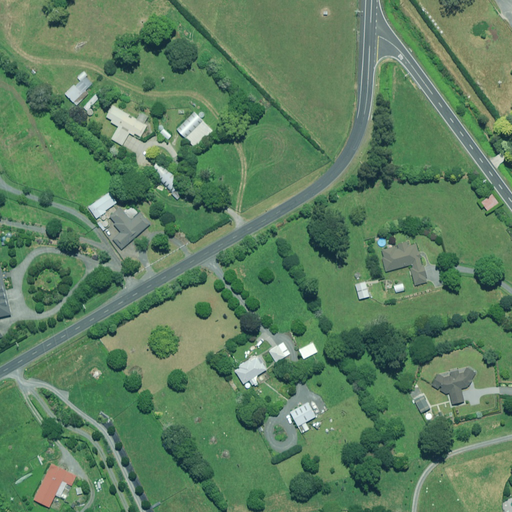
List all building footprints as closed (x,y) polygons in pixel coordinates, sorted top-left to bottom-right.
[(100,89),(84,72),(78,78),(81,82),(76,86),(75,85),(66,94),(77,106),(86,97),(89,99),(100,89)] [(137,120),(113,106),(107,117),(112,121),(111,123),(119,127),(112,139),(123,146),(130,134),(140,140),(147,126),(146,126),(150,118),(141,113),(137,120)] [(204,122),(194,112),(177,129),(187,139),(204,122)] [(172,136),(164,129),(161,133),(168,140),(172,136)] [(187,190),(179,182),(159,162),(151,170),(162,182),(159,186),(162,189),(165,187),(178,199),(184,193),(187,190)] [(499,204),(492,195),(481,203),(488,212),(499,204)] [(113,208),(105,196),(89,207),(97,219),(113,208)] [(115,223),(114,224),(121,233),(113,240),(122,250),(148,226),(151,224),(146,219),(132,203),(113,220),(115,223)] [(409,246),(408,242),(398,245),(398,247),(383,250),(384,256),(382,257),(386,272),(411,266),(415,286),(429,282),(421,252),(419,252),(417,244),(409,246)] [(0,323),(5,323),(4,317),(11,316),(1,265),(0,265),(0,323)] [(370,297),(366,283),(356,286),(360,300),(370,297)] [(291,354),(284,343),(270,352),(276,363),(291,354)] [(313,355),(309,347),(300,351),(304,359),(313,355)] [(267,370),(259,357),(251,362),(250,360),(235,370),(244,384),(250,381),(253,386),(259,383),(255,377),(267,370)] [(477,373),(468,367),(463,375),(458,372),(452,373),(450,377),(444,378),(439,375),(433,386),(447,394),(450,393),(453,405),(464,402),(462,389),(468,387),(477,373)] [(431,409),(424,395),(415,400),(422,413),(431,409)] [(316,417),(309,403),(291,413),(302,434),(310,430),(306,423),(316,417)] [(77,476),(52,464),(34,500),(50,508),(56,496),(60,498),(67,484),(72,486),(77,476)]
